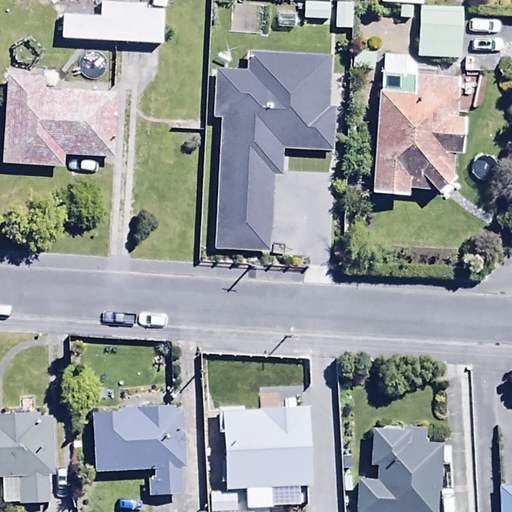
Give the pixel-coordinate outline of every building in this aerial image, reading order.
[(62,26),(61,48),(162,52),(163,10),(107,8),(107,0),(23,0),(23,10),(47,11),(47,16),(58,16),(58,26),(62,26)] [(422,14),(423,0),(381,0),(381,10),(400,12),(399,26),(412,27),(413,13),(419,14),(422,14)] [(352,6),(335,6),(335,35),(352,35),(352,6)] [(419,14),(417,65),(461,66),(462,15),(422,14),(419,14)] [(220,125),(214,255),(267,258),(271,182),(284,182),(285,160),(333,162),(335,113),(326,112),(329,60),(248,56),(247,76),(216,75),(214,124),(220,125)] [(351,56),(351,75),(376,76),(377,57),(351,56)] [(378,101),(374,205),(409,209),(411,193),(422,191),(439,207),(454,191),(455,166),(463,166),(465,128),(458,128),(460,83),(411,80),(412,65),(385,64),(383,101),(378,101)] [(7,83),(2,171),(62,177),(63,164),(110,168),(116,103),(56,98),(57,88),(7,83)] [(116,421),(95,421),(95,480),(145,479),(146,504),(187,504),(186,413),(116,414),(116,421)] [(222,417),(224,499),(244,499),(244,511),(274,511),(274,497),(310,497),(309,416),(222,417)] [(0,511),(48,511),(47,487),(55,486),(53,423),(0,425),(0,511)] [(359,487),(356,511),(437,511),(439,492),(450,493),(453,453),(425,451),(426,437),(372,433),(369,474),(375,474),(374,488),(359,487)] [(313,466),(314,505),(340,505),(339,466),(313,466)] [(511,511),(511,484),(496,485),(497,511),(511,511)]
